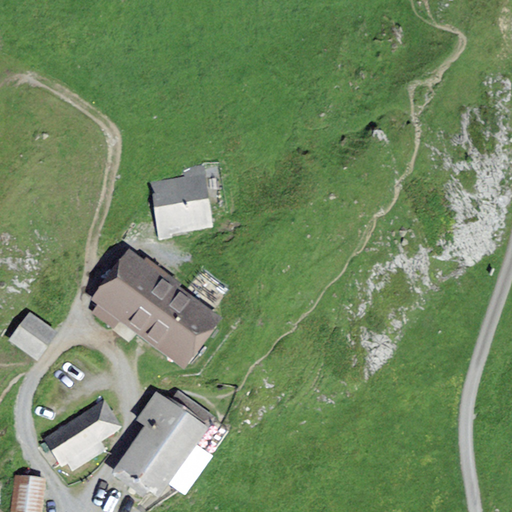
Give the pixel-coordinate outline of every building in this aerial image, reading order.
[(155,186),(158,237),(210,233),(207,183),(155,186)] [(129,251),(95,296),(186,365),(220,320),(129,251)] [(31,316),(11,342),(36,361),(55,335),(31,316)] [(166,397),(124,461),(163,487),(205,423),(166,397)] [(106,399),(46,436),(64,465),(124,427),(106,399)] [(16,475),(12,511),(36,511),(40,478),(16,475)]
